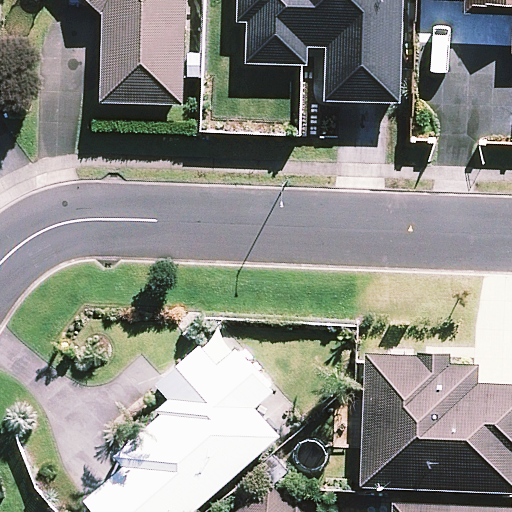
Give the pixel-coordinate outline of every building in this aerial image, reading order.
[(85,0),(101,16),(98,105),(181,108),(184,0),(85,0)] [(397,106),(400,0),(235,0),(235,25),(245,26),(244,57),(244,66),(306,68),(306,50),(324,50),(322,104),(397,106)] [(511,0),(425,0),(425,1),(462,2),(462,17),(485,18),(485,10),(511,11),(511,17),(510,56),(511,56),(511,0)] [(82,504),(88,511),(195,511),(278,440),(252,411),(273,392),(236,350),(215,369),(196,348),(153,387),(166,402),(153,414),(157,419),(111,459),(120,470),(82,504)] [(362,357),(357,490),(511,495),(511,386),(475,386),(476,367),(448,366),(449,356),(415,355),(415,359),(362,357)] [(294,511),(270,484),(238,511),(294,511)]
